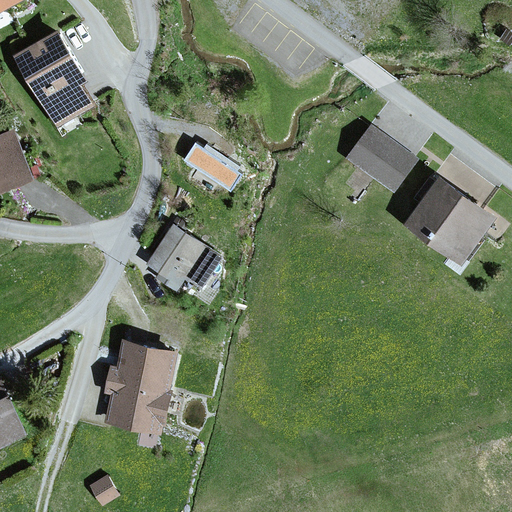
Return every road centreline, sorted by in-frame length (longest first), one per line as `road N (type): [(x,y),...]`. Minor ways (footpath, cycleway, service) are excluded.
road 1 (residential): [(276,0),(511,179)]
road 2 (residential): [(143,0),(148,46),(137,99),(152,167),(129,239)]
road 3 (residential): [(129,239),(0,226)]
road 4 (residential): [(66,428),(98,303)]
